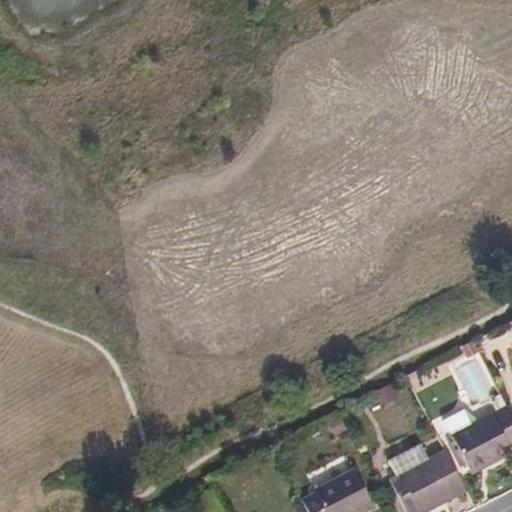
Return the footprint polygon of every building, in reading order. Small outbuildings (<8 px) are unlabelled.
[(462,367),(465,386),(483,383),(481,364),(462,367)] [(376,391),(379,405),(397,401),(393,387),(376,391)] [(511,443),(511,421),(505,408),(450,436),(466,467),(481,460),(484,466),(510,452),(507,446),(511,443)] [(464,491),(444,452),(428,459),(421,445),(391,460),(399,474),(391,479),(406,511),(412,511),(416,510),(445,495),(447,499),(464,491)] [(481,460),(466,467),(469,473),(484,466),(481,460)] [(315,493),(302,500),(307,511),(357,511),(371,505),(353,470),(313,490),(315,493)] [(445,495),(416,510),(416,511),(423,511),(447,499),(445,495)]
